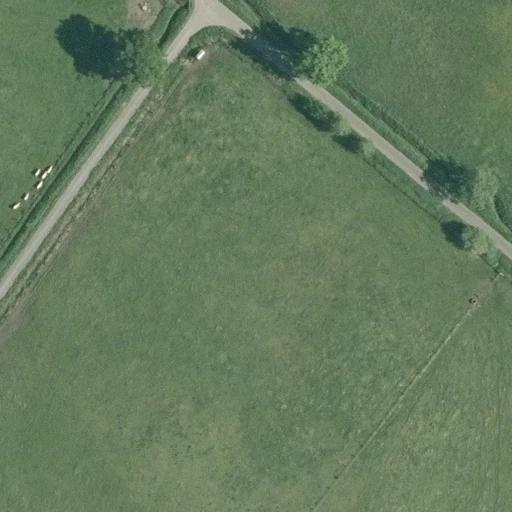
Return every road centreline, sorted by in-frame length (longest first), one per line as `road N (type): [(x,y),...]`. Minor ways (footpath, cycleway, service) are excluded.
road 1 (unclassified): [(204,1),(511,257)]
road 2 (unclassified): [(204,1),(0,297)]
